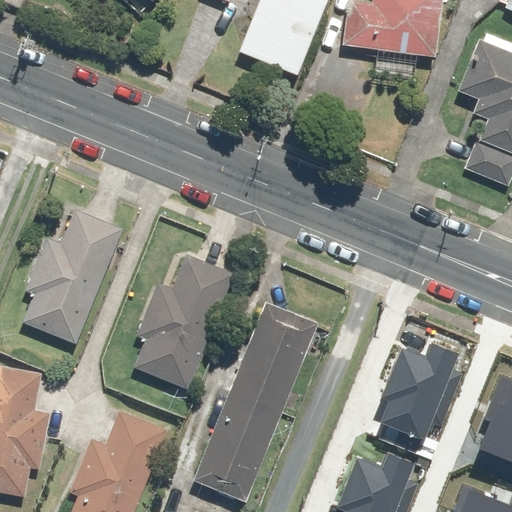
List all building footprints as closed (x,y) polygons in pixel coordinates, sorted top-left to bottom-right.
[(301,71),(327,0),(260,0),(242,49),(301,71)] [(439,52),(443,0),(373,0),(373,1),(358,0),(348,0),(345,43),(439,52)] [(462,87),(480,94),(473,111),(488,117),(468,167),(509,183),(511,175),(511,45),(484,34),(462,87)] [(123,228),(75,209),(64,239),(47,232),(25,289),(34,292),(24,317),(78,339),(123,228)] [(233,270),(185,252),(174,282),(160,277),(139,334),(147,337),(137,365),(191,385),(233,270)] [(247,496),(317,320),(265,300),(195,476),(247,496)] [(438,437),(472,355),(433,340),(429,351),(404,341),(375,412),(438,437)] [(0,489),(29,492),(32,464),(45,465),(51,410),(38,409),(42,368),(1,363),(0,368),(0,489)] [(494,428),(478,466),(511,480),(511,377),(506,375),(485,424),(494,428)] [(106,442),(93,437),(73,490),(79,493),(71,511),(135,511),(169,427),(119,407),(106,442)] [(409,511),(430,463),(385,445),(381,457),(363,450),(340,509),(346,511),(409,511)] [(511,511),(511,507),(466,489),(456,511),(511,511)]
